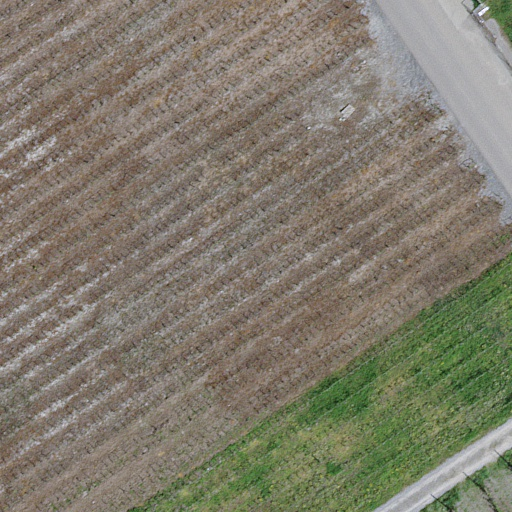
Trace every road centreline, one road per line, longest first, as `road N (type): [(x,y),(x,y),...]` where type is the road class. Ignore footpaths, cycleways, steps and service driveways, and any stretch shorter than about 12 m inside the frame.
road 1 (unclassified): [(511,171),(394,0)]
road 2 (track): [(407,511),(511,440)]
